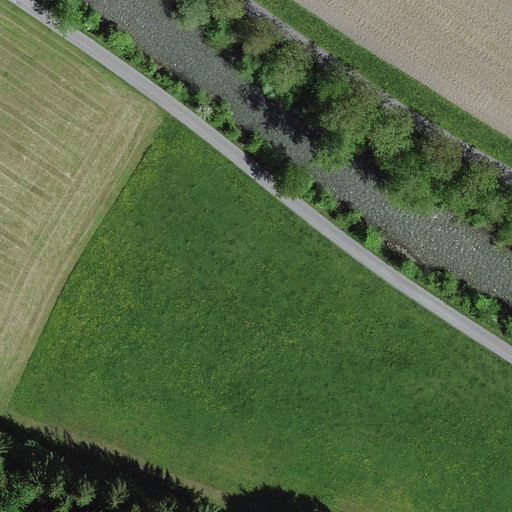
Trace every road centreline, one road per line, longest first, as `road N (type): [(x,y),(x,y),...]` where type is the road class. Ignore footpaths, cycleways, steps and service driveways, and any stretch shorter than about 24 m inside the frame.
road 1 (track): [(19,0),(156,93),(395,281),(511,355)]
road 2 (unclassified): [(511,181),(240,0)]
